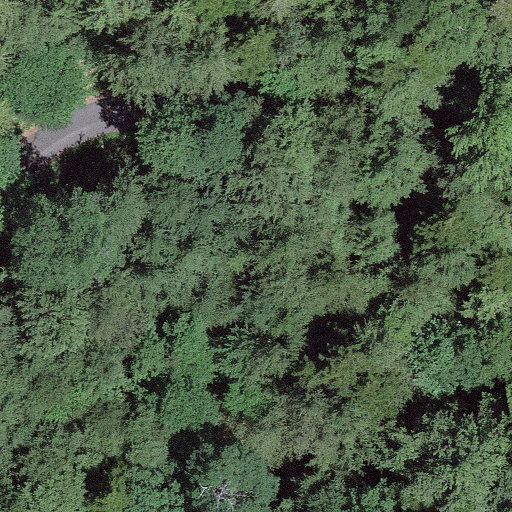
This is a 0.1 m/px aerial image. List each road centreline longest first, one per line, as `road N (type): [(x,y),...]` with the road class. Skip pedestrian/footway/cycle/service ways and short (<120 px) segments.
road 1 (track): [(511,69),(444,106),(391,123),(253,127),(120,116),(32,166),(0,205)]
road 2 (track): [(237,511),(287,466),(511,399)]
